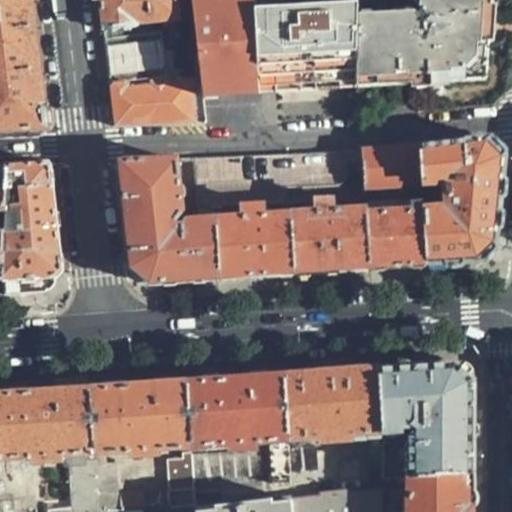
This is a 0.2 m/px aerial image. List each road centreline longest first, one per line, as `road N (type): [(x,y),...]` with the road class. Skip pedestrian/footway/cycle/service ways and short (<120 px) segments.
road 1 (residential): [(82,148),(511,117)]
road 2 (primary): [(100,339),(511,313)]
road 3 (primary): [(82,148),(100,339)]
road 4 (secondary): [(503,511),(511,343)]
road 5 (primary): [(66,0),(82,148)]
